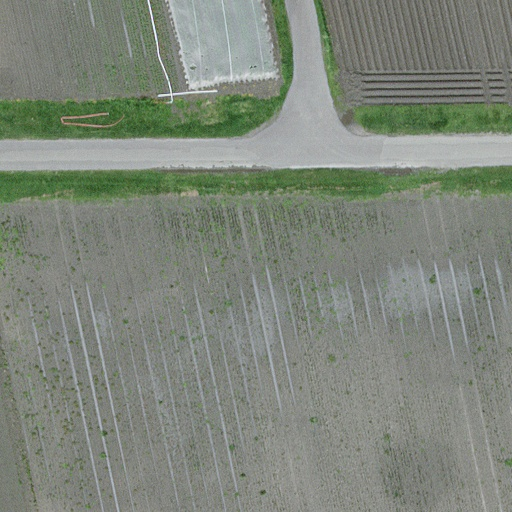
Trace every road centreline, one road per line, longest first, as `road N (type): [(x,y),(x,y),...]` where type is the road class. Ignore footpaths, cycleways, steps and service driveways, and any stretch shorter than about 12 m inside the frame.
road 1 (unclassified): [(511,145),(0,150)]
road 2 (track): [(323,146),(295,0)]
